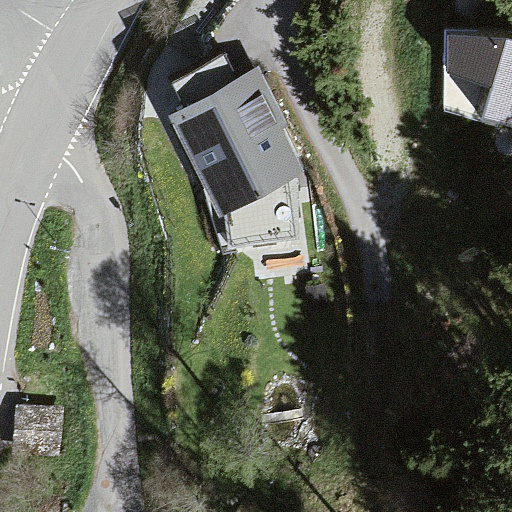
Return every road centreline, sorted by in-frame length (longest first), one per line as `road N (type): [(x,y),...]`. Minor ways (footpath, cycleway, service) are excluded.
road 1 (track): [(289,0),(298,71),(318,126),(382,240),(392,234),(394,162),(372,18)]
road 2 (residential): [(137,511),(99,213),(74,165),(35,138)]
